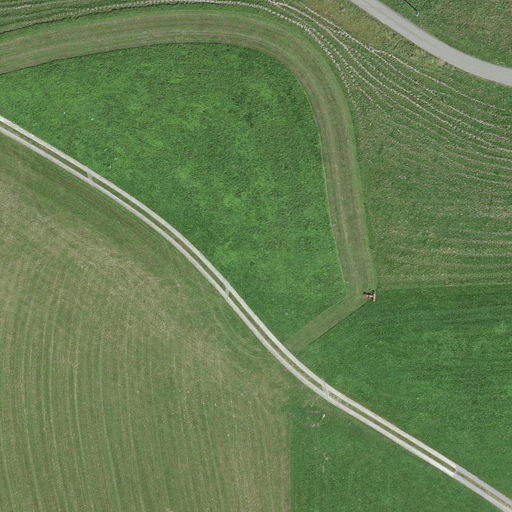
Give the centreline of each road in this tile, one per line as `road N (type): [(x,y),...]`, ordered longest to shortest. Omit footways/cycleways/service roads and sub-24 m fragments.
road 1 (track): [(0,123),(152,219),(319,386),(511,509)]
road 2 (track): [(363,0),(443,52),(511,77)]
